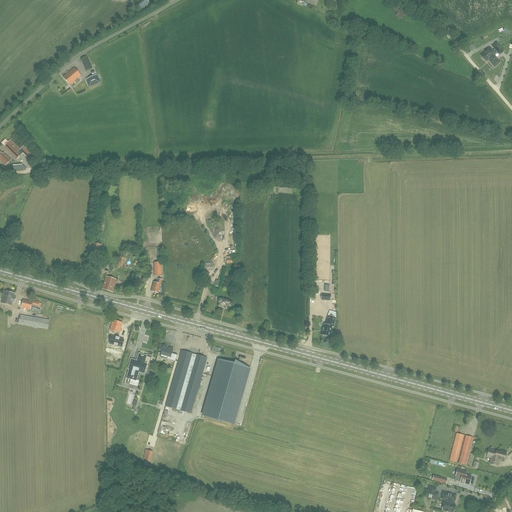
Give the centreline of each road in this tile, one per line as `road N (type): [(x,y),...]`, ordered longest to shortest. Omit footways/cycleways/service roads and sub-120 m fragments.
road 1 (primary): [(511,411),(0,271)]
road 2 (track): [(511,153),(0,173)]
road 3 (unclassified): [(0,127),(66,65),(179,0)]
road 4 (track): [(511,108),(437,25),(395,0)]
